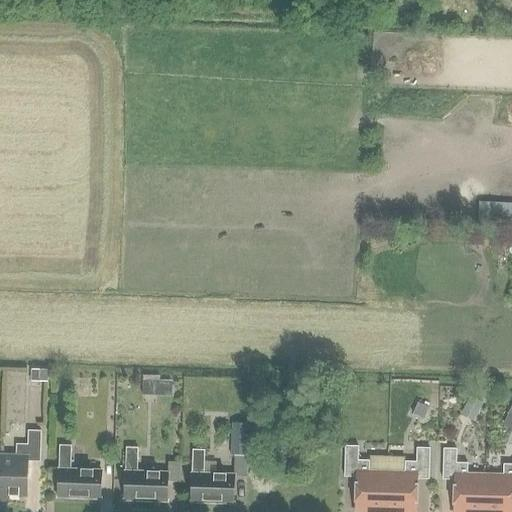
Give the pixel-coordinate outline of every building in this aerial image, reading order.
[(32,370),(31,382),(48,383),(49,371),(32,370)] [(143,381),(143,396),(157,397),(158,382),(143,381)] [(470,397),(461,415),(474,422),(483,404),(470,397)] [(418,403),(413,414),(424,419),(429,408),(418,403)] [(249,456),(250,424),(232,424),(231,455),(249,456)] [(0,456),(0,466),(0,497),(25,498),(26,463),(39,463),(40,433),(27,432),(26,446),(15,446),(15,457),(0,456)] [(59,447),(57,499),(99,500),(100,472),(69,471),(70,447),(59,447)] [(344,447),(343,478),(356,478),(355,511),(384,511),(386,473),(368,473),(368,462),(357,461),(357,447),(344,447)] [(137,449),(125,449),(123,501),(166,502),(167,474),(136,473),(137,449)] [(386,473),(384,511),(414,511),(415,480),(428,480),(429,449),(416,449),(415,463),(404,463),(404,474),(386,473)] [(443,450),(442,480),(454,481),(453,511),(483,511),(484,476),(466,475),(467,464),(455,464),(456,450),(443,450)] [(232,505),(233,477),(202,476),(203,452),(192,451),(190,503),(232,505)] [(484,476),(483,511),(511,511),(511,465),(503,465),(502,476),(484,476)]
